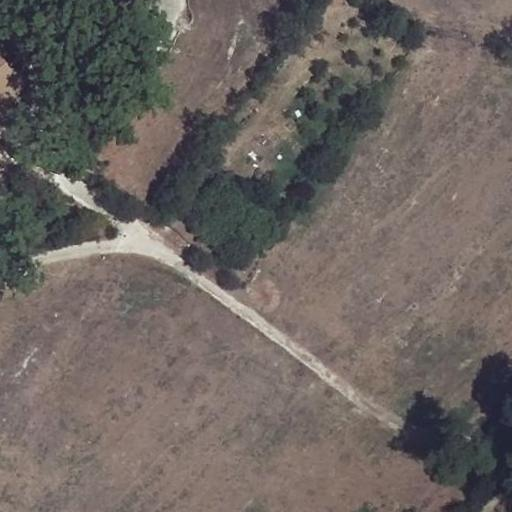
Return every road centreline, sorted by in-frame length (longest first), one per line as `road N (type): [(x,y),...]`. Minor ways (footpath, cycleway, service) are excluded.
road 1 (track): [(0,266),(139,234),(444,466),(511,452)]
road 2 (track): [(139,234),(0,136)]
